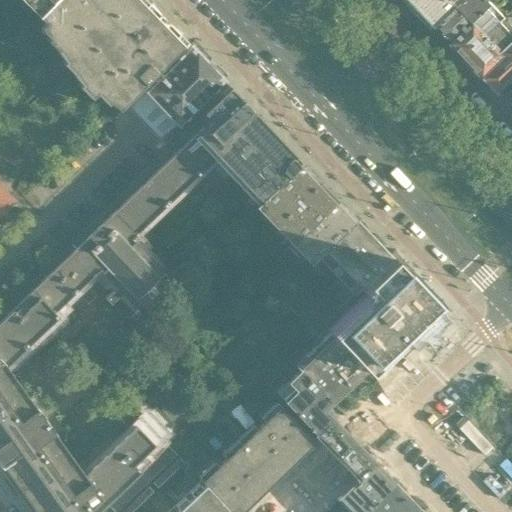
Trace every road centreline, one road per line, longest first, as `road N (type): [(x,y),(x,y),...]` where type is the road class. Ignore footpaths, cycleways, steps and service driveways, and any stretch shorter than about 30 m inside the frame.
road 1 (secondary): [(222,0),(509,304)]
road 2 (secondary): [(511,214),(307,0)]
road 3 (residential): [(511,148),(368,0)]
road 4 (residential): [(282,511),(355,440),(404,413)]
road 5 (residential): [(509,304),(404,413)]
road 6 (residential): [(404,413),(498,511)]
